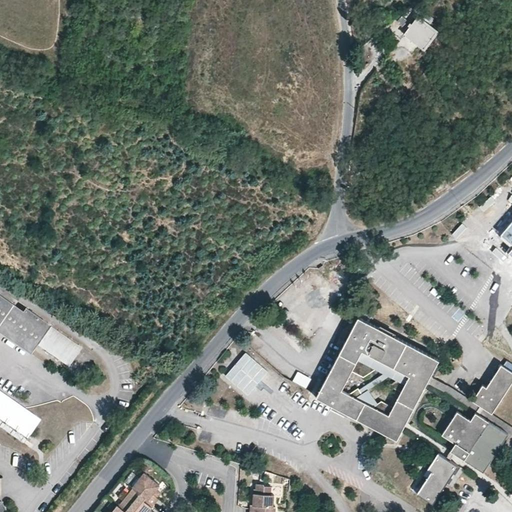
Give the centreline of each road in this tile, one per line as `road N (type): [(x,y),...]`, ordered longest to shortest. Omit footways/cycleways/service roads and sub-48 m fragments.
road 1 (residential): [(136,438),(230,326),(311,255),(335,245)]
road 2 (residential): [(339,0),(350,79),(335,245)]
road 3 (residential): [(335,245),(418,220),(511,149)]
